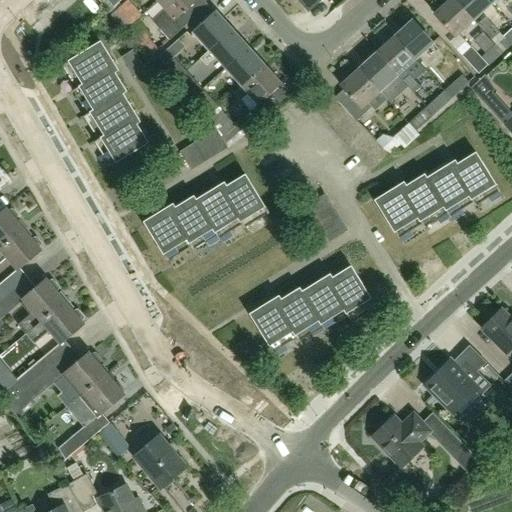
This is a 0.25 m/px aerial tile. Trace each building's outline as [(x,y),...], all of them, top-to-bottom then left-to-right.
[(159,0),(158,1),(165,9),(154,18),(163,28),(161,30),(170,40),(192,20),(184,12),(196,0),(159,0)] [(297,0),(308,12),(321,0),(297,0)] [(456,1),(455,0),(448,0),(434,13),(455,37),(474,20),(456,1)] [(455,0),(456,1),(474,20),(491,4),(487,0),(455,0)] [(133,23),(120,8),(113,15),(126,30),(133,23)] [(193,33),(210,51),(234,30),(217,11),(193,33)] [(496,45),(503,53),(511,44),(511,30),(504,38),(486,18),(479,24),(497,44),(496,45)] [(394,36),(415,60),(434,43),(412,19),(394,36)] [(234,30),(210,51),(201,59),(207,65),(215,58),(225,69),(249,47),(234,30)] [(376,52),(398,75),(407,85),(414,79),(405,69),(415,60),(394,36),(376,52)] [(151,57),(159,50),(148,38),(140,45),(151,57)] [(116,65),(101,41),(63,65),(77,89),(116,65)] [(480,74),(503,53),(496,45),(482,58),(472,48),(463,56),(480,74)] [(242,87),(265,65),(249,47),(225,69),(242,87)] [(359,68),(387,99),(389,102),(396,95),(387,85),(398,75),(376,52),(359,68)] [(179,79),(187,72),(174,57),(166,65),(179,79)] [(116,65),(77,89),(74,91),(88,114),(123,93),(124,93),(127,91),(116,73),(119,71),(116,65)] [(282,83),(265,65),(242,87),(235,93),(251,111),(282,83)] [(351,109),(358,117),(359,117),(372,106),(375,110),(387,99),(359,68),(358,68),(354,67),(347,73),(348,78),(340,85),(357,103),(351,109)] [(195,97),(203,90),(190,75),(182,83),(195,97)] [(462,75),(448,89),(455,96),(469,83),(462,75)] [(437,112),(451,99),(445,92),(430,105),(437,112)] [(504,126),(511,118),(511,114),(492,92),(482,101),(504,126)] [(123,93),(88,114),(85,117),(99,140),(137,116),(124,93),(123,93)] [(211,115),(219,108),(206,93),(198,100),(211,115)] [(314,109),(322,118),(340,102),(332,93),(314,109)] [(340,102),(322,118),(330,127),(348,111),(340,102)] [(218,129),(229,147),(243,134),(248,130),(240,121),(235,126),(219,108),(211,115),(214,118),(210,121),(218,129)] [(419,128),(433,115),(427,108),(412,121),(419,128)] [(348,111),(330,127),(338,136),(356,120),(356,119),(348,111)] [(137,116),(99,140),(96,142),(110,166),(149,142),(137,124),(141,121),(137,116)] [(356,120),(338,136),(346,145),(364,129),(356,120)] [(409,124),(394,138),(391,137),(380,147),(382,149),(389,156),(401,144),(405,148),(419,135),(409,124)] [(229,147),(218,129),(181,152),(192,170),(229,147)] [(364,129),(346,145),(354,154),(372,138),(364,129)] [(354,154),(363,163),(380,147),(391,137),(383,134),(375,141),(372,138),(354,154)] [(389,156),(382,149),(380,147),(363,163),(371,172),(389,156)] [(455,160),(448,164),(472,202),(474,206),(499,191),(475,152),(457,164),(455,160)] [(472,202),(448,164),(427,177),(425,178),(446,213),(448,216),(472,202)] [(397,186),(421,224),(423,227),(446,213),(425,178),(427,177),(425,174),(406,185),(404,182),(397,186)] [(219,186),(242,225),(244,228),(268,213),(245,175),(226,186),(224,183),(219,186)] [(219,186),(196,200),(217,235),(219,239),(242,225),(219,186)] [(397,186),(374,200),(397,238),(421,224),(397,186)] [(330,241),(348,231),(326,195),(308,206),(330,241)] [(196,200),(194,196),(175,208),(173,205),(168,208),(191,246),(193,250),(217,235),(196,200)] [(0,249),(25,229),(16,219),(19,215),(13,209),(9,211),(7,208),(0,213),(0,249)] [(191,246),(168,208),(144,222),(168,260),(191,246)] [(18,270),(42,250),(40,247),(42,244),(37,238),(33,239),(25,229),(0,249),(0,264),(8,258),(18,270)] [(324,278),(348,316),(350,319),(374,304),(350,266),(333,277),(330,274),(324,278)] [(301,291),(323,326),(325,330),(348,316),(324,278),(302,291),(301,291)] [(27,335),(66,302),(57,292),(59,288),(53,280),(49,282),(47,279),(23,300),(33,312),(18,325),(27,335)] [(273,299),(297,338),(299,341),(323,326),(301,291),(302,291),(300,287),(281,299),(279,296),(273,299)] [(8,295),(0,301),(0,318),(16,305),(8,295)] [(273,299),(250,314),(274,352),(297,338),(273,299)] [(60,344),(84,324),(82,321),(84,318),(78,310),(74,312),(66,302),(27,335),(34,344),(46,334),(47,334),(50,332),(60,344)] [(511,319),(502,310),(482,330),(508,355),(511,350),(511,319)] [(80,396),(107,374),(99,364),(101,360),(95,353),(91,355),(89,353),(62,376),(80,396)] [(7,406),(25,391),(50,369),(42,359),(2,393),(7,406)] [(466,361),(459,369),(450,360),(443,367),(442,367),(441,367),(442,368),(436,374),(435,374),(434,374),(435,375),(425,385),(453,414),(476,390),(481,394),(490,385),(466,361)] [(50,369),(25,391),(32,402),(58,379),(50,369)] [(116,383),(107,374),(80,396),(98,417),(125,394),(122,391),(124,390),(117,382),(116,383)] [(0,437),(17,432),(11,413),(0,416),(0,437)] [(419,442),(430,431),(414,414),(402,425),(394,417),(372,438),(402,468),(423,447),(419,442)] [(116,459),(128,448),(113,430),(117,427),(112,422),(96,436),(116,459)] [(60,449),(64,455),(67,461),(92,439),(83,429),(60,449)] [(439,440),(456,457),(467,447),(450,429),(439,440)] [(161,488),(186,467),(160,436),(135,457),(161,488)] [(67,484),(83,511),(96,504),(91,496),(98,492),(87,473),(68,484),(67,484)] [(83,511),(67,484),(47,495),(54,510),(50,511),(83,511)] [(139,511),(139,510),(144,508),(138,496),(133,499),(126,484),(99,498),(105,511),(139,511)] [(19,511),(19,510),(14,499),(0,505),(0,511),(19,511)] [(19,510),(19,511),(36,511),(33,503),(19,510)]
